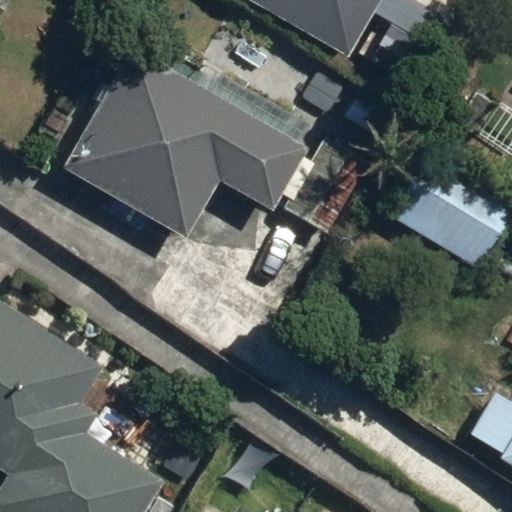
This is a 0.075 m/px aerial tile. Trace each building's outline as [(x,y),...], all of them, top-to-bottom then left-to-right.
[(230,0),(336,67),(369,15),(428,52),(461,0),(230,0)] [(207,186),(262,216),(296,154),(113,56),(49,175),(176,244),(207,186)] [(411,147),(370,212),(463,271),(504,207),(411,147)] [(133,511),(149,488),(76,439),(89,420),(71,408),(95,372),(0,309),(0,476),(2,478),(0,481),(0,511),(133,511)] [(511,479),(511,423),(486,462),(511,479)]
